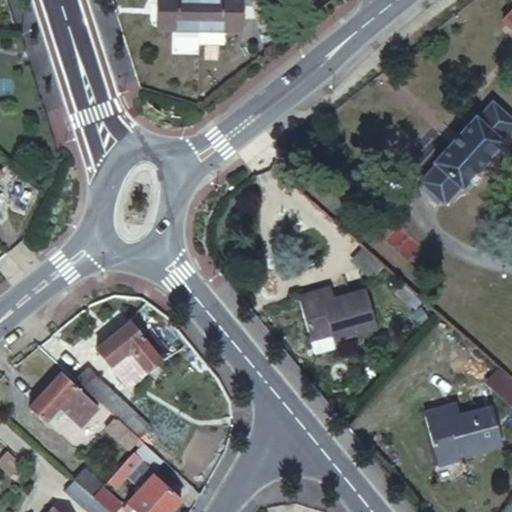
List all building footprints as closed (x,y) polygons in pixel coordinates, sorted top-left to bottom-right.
[(157,33),(201,34),(202,2),(158,0),(157,33)] [(202,2),(201,34),(242,35),(242,3),(202,2)] [(511,12),(502,23),(511,32),(511,12)] [(468,119),(430,159),(432,161),(417,178),(419,181),(417,184),(435,202),(439,200),(441,201),(456,184),(459,187),(497,146),(495,145),(511,127),(511,119),(491,100),(472,122),(468,119)] [(330,291),(319,294),(322,305),(333,302),(330,291)] [(322,305),(319,294),(298,299),(307,338),(330,332),(333,341),(375,330),(366,293),(333,302),(322,305)] [(126,321),(97,346),(110,363),(128,349),(141,339),(126,321)] [(330,332),(307,338),(311,356),(334,350),(333,341),(330,332)] [(137,361),(128,349),(110,363),(118,375),(137,361)] [(76,381),(109,409),(114,414),(127,400),(88,366),(76,381)] [(511,378),(496,366),(483,383),(511,404),(511,378)] [(60,376),(32,406),(46,422),(54,412),(61,418),(73,404),(90,418),(99,410),(60,376)] [(460,403),(448,406),(451,416),(464,413),(460,403)] [(451,416),(448,406),(427,411),(437,451),(457,446),(459,454),(502,443),(493,406),(464,413),(451,416)] [(104,414),(114,423),(118,418),(114,414),(109,409),(104,414)] [(138,444),(144,449),(148,444),(123,422),(118,418),(114,423),(108,429),(132,450),(138,444)] [(165,459),(148,444),(144,449),(138,455),(155,469),(165,459)] [(123,473),(133,482),(144,470),(133,461),(123,473)] [(95,499),(98,501),(106,491),(110,487),(85,467),(74,480),(95,499)] [(114,482),(124,491),(133,482),(123,473),(114,482)] [(155,475),(142,489),(168,511),(181,498),(155,475)] [(95,499),(74,480),(66,488),(88,505),(95,499)] [(168,511),(142,489),(131,502),(143,511),(168,511)] [(106,491),(98,501),(111,511),(123,511),(126,509),(106,491)]
